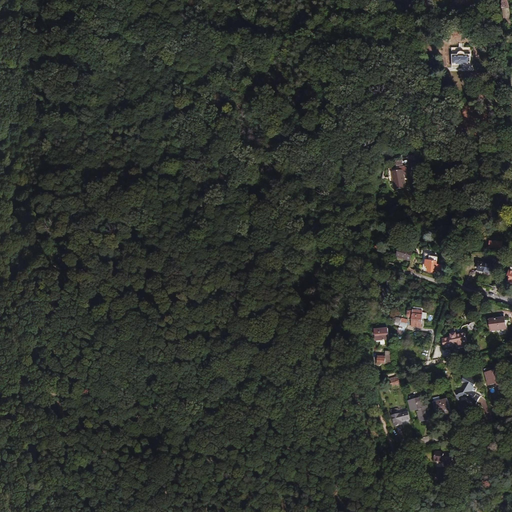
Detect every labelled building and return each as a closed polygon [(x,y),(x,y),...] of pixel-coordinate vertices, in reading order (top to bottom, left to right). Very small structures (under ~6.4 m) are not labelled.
[(509,8),(502,8),(504,26),(511,25),(509,8)] [(472,48),(452,48),(452,55),(453,55),(452,68),(460,68),(460,66),(464,66),(464,68),(471,68),(471,55),(472,55),(472,48)] [(416,176),(417,165),(408,165),(408,168),(407,176),(409,176),(416,176)] [(400,169),(400,171),(403,171),(405,181),(409,180),(409,176),(407,176),(408,168),(400,169)] [(392,173),(395,190),(406,188),(405,181),(403,171),(400,171),(392,173)] [(411,261),(413,252),(415,244),(411,243),(409,250),(399,248),(397,258),(411,261)] [(427,272),(436,273),(437,265),(438,258),(430,256),(431,254),(425,253),(423,267),(428,268),(427,272)] [(480,263),(478,270),(491,273),(493,266),(480,263)] [(472,265),(466,264),(463,274),(469,275),(472,265)] [(437,265),(436,273),(444,274),(445,266),(437,265)] [(423,310),(414,309),(414,310),(408,309),(407,316),(413,317),(412,327),(421,328),(423,310)] [(409,320),(403,318),(400,326),(407,328),(409,320)] [(489,320),(490,331),(507,329),(505,318),(489,320)] [(389,340),(388,329),(374,330),(375,341),(380,340),(384,340),(389,340)] [(455,345),(456,349),(463,348),(462,344),(467,343),(465,334),(456,336),(456,334),(450,335),(451,337),(449,337),(449,338),(448,338),(442,339),(443,348),(451,347),(451,346),(455,345)] [(500,369),(485,372),(489,385),(497,383),(497,385),(504,384),(500,369)] [(461,400),(460,398),(464,397),(468,399),(469,397),(471,399),(470,400),(472,401),(471,402),(475,405),(480,396),(474,393),(476,390),(473,388),(477,381),(466,374),(463,379),(468,381),(463,389),(458,390),(459,392),(456,392),(456,395),(458,394),(459,398),(457,398),(458,401),(461,400)] [(389,381),(391,387),(401,383),(399,377),(389,381)] [(421,421),(430,419),(426,407),(423,407),(421,398),(410,401),(413,410),(420,409),(420,411),(418,412),(421,421)] [(433,403),(437,415),(451,412),(447,399),(440,401),(434,403),(433,403)] [(402,422),(411,420),(408,411),(392,416),(395,427),(403,425),(402,422)] [(453,453),(436,452),(435,461),(445,462),(445,465),(451,466),(453,453)] [(511,460),(510,461),(510,462),(502,464),(504,472),(509,471),(509,470),(511,469),(511,460)]
